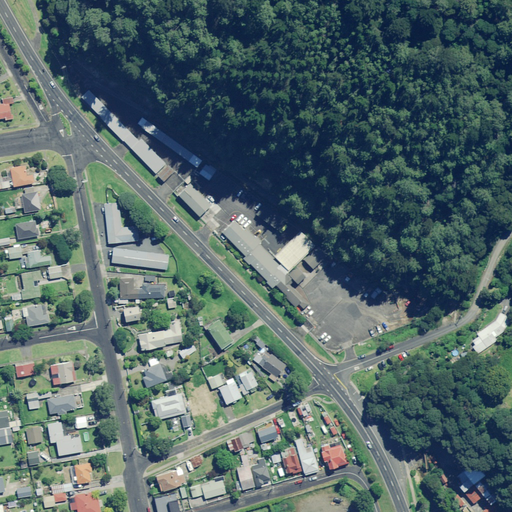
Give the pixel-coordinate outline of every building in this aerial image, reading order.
[(139,141),(89,90),(82,97),(132,148),(156,173),(166,164),(141,139),(139,141)] [(6,120),(14,119),(13,114),(11,114),(9,104),(14,103),(13,97),(3,99),(3,104),(0,104),(0,119),(5,119),(6,120)] [(147,120),(141,127),(189,161),(194,154),(147,120)] [(200,160),(195,156),(190,163),(195,167),(200,160)] [(216,171),(206,163),(199,173),(209,180),(216,171)] [(27,176),(25,165),(10,168),(14,187),(34,183),(33,175),(27,176)] [(174,171),(168,165),(158,176),(164,182),(174,171)] [(174,191),(184,181),(177,175),(167,185),(174,191)] [(211,205),(190,184),(179,195),(200,216),(211,205)] [(41,210),(37,192),(22,195),(25,213),(41,210)] [(118,198),(101,200),(107,242),(140,238),(138,226),(122,228),(118,198)] [(285,220),(263,205),(257,212),(274,226),(277,229),(285,220)] [(37,228),(36,221),(16,224),(18,239),(40,236),(38,227),(37,228)] [(288,273),(296,266),(295,265),(315,246),(302,232),(276,256),(281,262),(278,265),(273,259),(259,244),(260,243),(247,229),(244,231),(235,221),(223,232),(244,255),(243,256),(245,258),(273,288),(276,285),(296,307),(299,304),(303,308),(308,304),(290,285),(294,280),(298,284),(306,276),(296,267),(289,274),(288,273)] [(328,257),(318,246),(304,259),(313,269),(328,257)] [(22,257),(21,247),(5,249),(6,259),(22,257)] [(169,255),(113,248),(111,262),(167,270),(169,255)] [(44,257),(43,250),(25,253),(28,268),(52,264),(50,256),(44,257)] [(62,277),(60,267),(49,268),(50,279),(62,277)] [(22,290),(24,300),(40,297),(39,286),(34,287),(33,281),(42,280),(40,271),(22,274),(25,290),(22,290)] [(134,289),(134,279),(119,279),(119,304),(128,303),(128,299),(165,298),(165,286),(150,286),(149,284),(143,284),(143,289),(134,289)] [(177,307),(176,299),(168,300),(168,308),(177,307)] [(49,323),(46,304),(23,308),(24,318),(26,317),(28,327),(49,323)] [(511,320),(501,313),(492,324),(478,334),(479,336),(472,341),(475,345),(473,347),(478,354),(497,341),(495,338),(506,330),(511,320)] [(15,330),(12,316),(4,318),(7,332),(15,330)] [(234,341),(219,319),(207,327),(222,349),(234,341)] [(166,346),(165,345),(171,344),(171,346),(176,345),(175,343),(183,341),(179,323),(170,325),(171,328),(138,335),(141,350),(166,346)] [(196,350),(192,344),(179,352),(183,358),(196,350)] [(467,350),(460,354),(463,360),(470,356),(467,350)] [(257,354),(253,359),(271,373),(269,376),(276,381),(278,377),(277,377),(286,365),(272,355),(267,361),(257,354)] [(166,364),(161,366),(158,357),(149,360),(151,366),(141,370),(147,387),(166,381),(174,378),(171,371),(169,372),(166,364)] [(76,381),(73,361),(50,365),(52,374),(53,379),(54,385),(76,381)] [(36,374),(34,363),(13,367),(15,378),(36,374)] [(249,393),(248,390),(258,385),(250,369),(239,374),(243,383),(239,385),(244,395),(249,393)] [(223,384),(219,374),(208,379),(212,389),(223,384)] [(275,382),(269,377),(264,381),(270,387),(275,382)] [(228,384),(220,387),(227,404),(241,397),(233,378),(226,381),(228,384)] [(197,397),(202,410),(206,409),(208,412),(217,409),(207,384),(194,389),(197,397)] [(40,408),(37,393),(26,395),(29,409),(40,408)] [(152,401),(156,417),(173,413),(173,414),(178,413),(178,411),(185,410),(181,393),(152,401)] [(76,409),(73,394),(47,399),(50,414),(58,412),(58,415),(67,413),(66,411),(76,409)] [(193,417),(201,414),(194,398),(187,401),(193,417)] [(0,428),(19,425),(21,425),(20,420),(9,422),(7,410),(0,411),(0,428)] [(296,414),(294,410),(287,414),(291,422),(290,422),(293,429),(299,425),(301,429),(306,426),(304,423),(301,417),(301,416),(299,412),(296,414)] [(87,427),(85,416),(75,418),(77,429),(87,427)] [(56,441),(59,455),(82,451),(79,436),(71,437),(70,435),(63,436),(61,422),(47,424),(51,443),(56,441)] [(13,431),(19,430),(19,426),(19,425),(0,428),(0,444),(13,443),(11,432),(13,431)] [(43,441),(40,425),(25,428),(29,444),(43,441)] [(266,428),(266,426),(257,429),(262,442),(278,437),(274,425),(266,428)] [(248,435),(247,432),(226,441),(228,446),(232,445),(236,452),(250,445),(249,443),(255,441),(252,434),(251,433),(248,435)] [(304,448),(302,439),(296,440),(305,475),(319,471),(312,446),(304,448)] [(347,463),(341,444),(330,448),(329,444),(320,447),(325,461),(327,460),(330,468),(347,463)] [(301,471),(294,447),(280,451),(287,473),(293,471),(294,473),(301,471)] [(40,463),(38,451),(27,453),(29,465),(40,463)] [(255,486),(245,451),(240,452),(243,465),(237,466),(243,490),(255,486)] [(281,461),(278,452),(272,454),(275,463),(281,461)] [(203,464),(200,455),(190,459),(193,467),(203,464)] [(440,461),(436,456),(430,460),(434,465),(440,461)] [(271,481),(265,458),(251,462),(257,486),(264,484),(263,483),(271,481)] [(491,504),(500,496),(483,475),(485,473),(475,461),(457,476),(461,481),(458,484),(464,491),(467,494),(475,503),(483,495),(491,504)] [(90,463),(75,466),(76,476),(74,476),(75,480),(77,480),(78,484),(91,481),(89,472),(92,472),(90,463)] [(182,485),(181,483),(186,481),(183,473),(179,475),(177,469),(156,475),(161,491),(182,485)] [(449,481),(443,472),(437,476),(442,485),(449,481)] [(226,493),(222,480),(202,485),(205,498),(226,493)] [(202,495),(200,485),(189,488),(192,498),(202,495)] [(32,496),(30,486),(17,488),(18,498),(32,496)] [(188,497),(185,487),(179,488),(181,494),(179,494),(180,499),(188,497)] [(65,492),(54,494),(55,502),(67,500),(65,492)] [(75,495),(77,511),(100,511),(98,497),(91,498),(91,494),(86,495),(85,493),(75,495)] [(176,511),(180,511),(176,493),(155,498),(158,511),(176,511)] [(43,497),(45,508),(55,506),(53,495),(43,497)] [(459,496),(454,500),(459,508),(465,504),(459,496)] [(496,502),(483,511),(499,511),(502,510),(496,502)]
